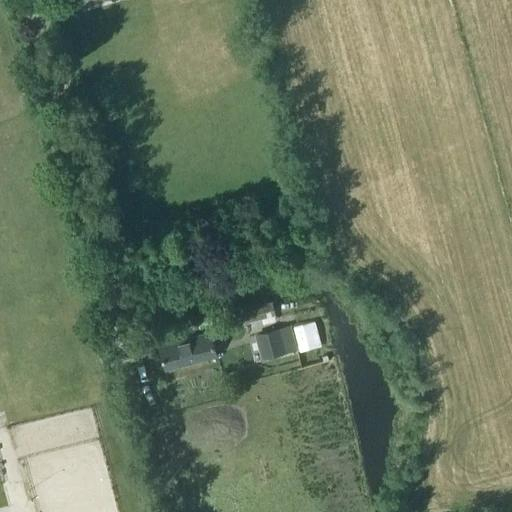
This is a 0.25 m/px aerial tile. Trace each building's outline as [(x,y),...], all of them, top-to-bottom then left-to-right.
[(231,313),(234,325),(273,314),(270,302),(231,313)] [(277,328),(283,352),(297,348),(291,324),(277,328)] [(283,352),(277,328),(257,333),(263,357),(283,352)] [(209,331),(171,341),(172,343),(158,347),(163,365),(177,362),(178,364),(215,354),(209,331)] [(197,372),(200,399),(225,396),(222,369),(197,372)] [(175,409),(172,401),(187,396),(181,377),(155,384),(163,412),(175,409)]
